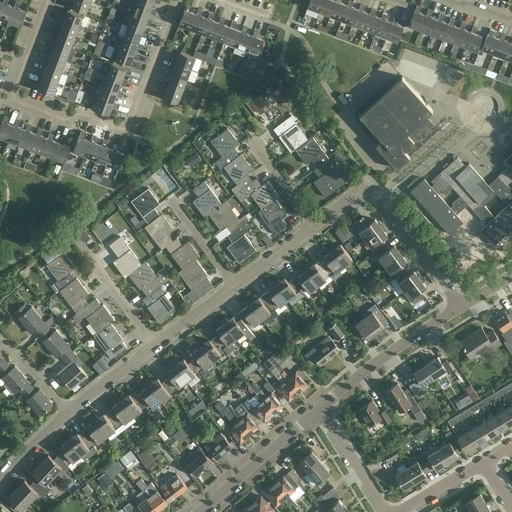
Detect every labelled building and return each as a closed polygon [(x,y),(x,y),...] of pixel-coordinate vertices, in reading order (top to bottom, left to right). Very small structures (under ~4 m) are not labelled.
[(0,17),(8,21),(14,6),(7,4),(8,0),(3,0),(2,2),(0,8),(0,17)] [(86,12),(90,0),(72,0),(72,1),(68,0),(67,0),(66,3),(71,5),(71,6),(86,12)] [(136,0),(136,2),(151,8),(153,1),(158,3),(159,0),(136,0)] [(319,11),(323,0),(309,0),(307,6),(319,11)] [(330,15),(335,0),(323,0),(319,11),(330,15)] [(341,19),(347,4),(340,2),(340,0),(335,0),(330,15),(341,19)] [(352,23),(358,8),(351,6),(353,1),(350,0),(348,0),(347,4),(341,19),(352,23)] [(14,6),(8,21),(20,25),(25,10),(18,8),(20,3),(16,1),(14,6)] [(156,10),(151,8),(136,2),(131,14),(146,19),(149,12),(154,14),(156,10)] [(363,28),(369,13),(362,10),(364,5),(360,3),(358,8),(352,23),(363,28)] [(184,9),(178,24),(190,28),(196,13),(189,10),(191,5),(187,4),(185,9),(184,9)] [(420,29),(426,14),(419,11),(421,6),(416,4),(414,10),(414,9),(408,25),(420,29)] [(196,13),(190,28),(202,32),(207,17),(200,15),(202,10),(198,8),(196,13)] [(375,32),(381,17),(374,14),(376,9),(371,8),(369,13),(363,28),(375,32)] [(63,20),(78,26),(82,15),(67,9),(65,16),(59,14),(58,18),(63,20)] [(431,33),(437,18),(430,16),(432,10),(428,9),(426,14),(420,29),(431,33)] [(207,17),(202,32),(213,36),(218,21),(212,19),(213,14),(209,12),(207,17)] [(386,36),(392,21),(385,19),(387,14),(383,12),(381,17),(375,32),(386,36)] [(442,38),(448,22),(441,20),(443,15),(439,13),(437,18),(431,33),(442,38)] [(151,21),(146,19),(131,14),(127,25),(142,30),(145,24),(150,26),(151,21)] [(392,21),(386,36),(398,41),(403,26),(396,23),(398,18),(394,16),(392,21)] [(218,21),(213,36),(224,41),(229,26),(223,23),(225,18),(220,17),(218,22),(218,21)] [(453,42),(459,27),(452,24),(454,19),(450,17),(448,22),(442,38),(453,42)] [(74,37),(78,26),(63,20),(61,27),(55,25),(54,30),(59,32),(74,37)] [(229,26),(224,41),(235,45),(241,30),(234,27),(236,23),(231,21),(230,26),(229,26)] [(465,46),(470,31),(464,28),(466,23),(461,22),(459,27),(453,42),(465,46)] [(147,32),(142,30),(127,25),(123,36),(138,42),(140,35),(146,37),(147,32)] [(241,30),(235,45),(246,49),(252,34),(245,32),(247,27),(243,25),(241,30)] [(472,26),(470,31),(465,46),(476,50),(482,35),(475,33),(477,27),(472,26)] [(493,53),(499,38),(492,35),(494,30),(490,28),(488,33),(487,33),(481,48),(493,53)] [(246,49),(245,53),(256,57),(263,39),(257,36),(259,31),(254,29),(252,34),(246,49)] [(70,49),(74,37),(59,32),(56,39),(51,37),(49,41),(54,43),(70,49)] [(504,57),(510,42),(503,39),(505,34),(501,33),(499,38),(493,53),(504,57)] [(143,44),(138,42),(123,36),(119,47),(134,53),(136,46),(141,48),(143,44)] [(66,60),(70,49),(54,43),(52,50),(47,48),(45,52),(50,54),(66,60)] [(139,55),(134,53),(119,47),(114,59),(129,65),(132,57),(137,59),(139,55)] [(170,61),(176,62),(190,68),(195,57),(180,51),(177,58),(172,56),(170,61)] [(50,54),(48,61),(43,59),(41,63),(46,65),(61,71),(66,60),(50,54)] [(106,74),(121,80),(124,73),(129,74),(130,70),(126,68),(111,62),(106,74)] [(186,79),(190,68),(176,62),(173,69),(168,67),(166,72),(171,74),(186,79)] [(57,82),(61,71),(46,65),(43,72),(38,71),(37,74),(42,76),(57,82)] [(126,82),(121,80),(106,74),(102,85),(117,91),(120,84),(125,86),(126,82)] [(182,91),(186,79),(171,74),(169,81),(164,79),(162,83),(167,85),(182,91)] [(53,94),(57,82),(42,76),(39,83),(34,81),(32,86),(38,88),(37,89),(53,94)] [(397,168),(410,156),(404,150),(434,124),(425,115),(432,109),(402,76),(359,114),(382,139),(381,140),(376,145),(397,168)] [(122,93),(117,91),(102,85),(98,96),(113,102),(116,95),(120,97),(122,93)] [(178,102),(182,91),(167,85),(164,92),(159,90),(158,94),(163,96),(163,97),(178,102)] [(260,94),(251,100),(260,112),(269,106),(260,94)] [(118,104),(113,102),(98,96),(93,108),(108,114),(111,106),(116,108),(118,104)] [(0,136),(7,140),(13,124),(7,122),(8,117),(4,115),(2,120),(0,124),(0,136)] [(291,151),(295,148),(294,148),(307,138),(290,116),(274,128),(279,136),(283,141),(291,151)] [(19,144),(25,129),(18,126),(20,121),(15,119),(13,124),(7,140),(19,144)] [(30,148),(36,133),(29,131),(31,126),(27,124),(25,129),(19,144),(30,148)] [(41,153),(47,138),(40,135),(42,130),(38,128),(36,133),(30,148),(41,153)] [(210,140),(210,141),(222,156),(215,161),(220,169),(224,166),(239,154),(233,147),(238,143),(227,128),(210,140)] [(84,155),(89,140),(83,138),(85,133),(81,131),(79,136),(78,136),(76,141),(72,151),(84,155)] [(53,157),(58,142),(54,140),(51,139),(53,134),(49,132),(47,138),(41,153),(53,157)] [(95,159),(101,144),(93,141),(93,140),(95,137),(91,135),(89,140),(84,155),(95,159)] [(317,166),(328,158),(315,141),(311,135),(307,138),(294,148),(295,148),(306,163),(312,159),(317,166)] [(58,142),(53,157),(64,161),(70,146),(63,144),(64,141),(65,138),(61,137),(58,142)] [(106,164),(112,149),(105,146),(107,141),(103,139),(103,141),(101,144),(95,159),(106,164)] [(114,144),(112,149),(106,164),(118,168),(123,153),(116,150),(118,145),(114,144)] [(235,193),(241,189),(252,180),(246,173),(252,169),(240,153),(239,154),(224,166),(237,184),(231,188),(235,193)] [(328,158),(317,166),(313,169),(319,177),(314,181),(325,196),(351,176),(346,170),(336,176),(330,168),(334,165),(328,158)] [(252,180),(241,189),(235,193),(240,200),(250,193),(262,208),(275,199),(279,196),(267,180),(262,184),(256,177),(252,180)] [(204,216),(208,213),(221,203),(204,181),(193,189),(198,197),(193,201),(204,216)] [(148,223),(159,214),(154,207),(159,203),(147,188),(131,200),(148,223)] [(281,218),(287,214),(275,199),(262,208),(258,211),(275,234),(286,225),(281,218)] [(231,232),(248,219),(244,214),(239,218),(225,200),(221,203),(208,213),(220,228),(225,224),(231,232)] [(165,246),(173,240),(167,233),(173,229),(161,213),(159,214),(148,223),(144,226),(161,249),(165,246)] [(369,222),(363,215),(352,224),(360,235),(362,234),(365,238),(382,225),(380,222),(378,223),(374,218),(369,222)] [(250,235),(256,230),(248,219),(231,232),(227,235),(232,242),(227,246),(239,262),(256,249),(244,233),(247,231),(250,235)] [(340,227),(348,238),(352,234),(344,224),(340,227)] [(89,236),(81,225),(75,230),(83,241),(89,236)] [(375,251),(386,243),(382,238),(387,235),(383,230),(385,229),(382,225),(365,238),(375,251)] [(343,242),(348,238),(340,227),(335,231),(343,242)] [(124,277),(128,274),(141,264),(120,236),(109,244),(118,257),(112,261),(124,277)] [(182,245),(177,237),(173,240),(165,246),(182,269),(195,259),(196,259),(199,256),(188,241),(182,245)] [(331,248),(344,265),(352,259),(340,243),(335,247),(334,246),(331,248)] [(385,264),(401,251),(399,248),(398,249),(394,244),(389,248),(386,243),(375,251),(385,264)] [(334,279),(342,273),(339,269),(344,265),(331,248),(328,251),(329,252),(324,256),(327,261),(323,264),(333,278),(334,279)] [(394,277),(405,269),(402,264),(406,261),(403,256),(404,255),(401,251),(385,264),(394,277)] [(59,290),(74,279),(69,272),(74,267),(62,252),(45,265),(58,280),(51,286),(56,292),(59,290)] [(207,274),(196,259),(195,259),(182,269),(178,272),(192,290),(182,297),(188,305),(213,286),(211,283),(205,275),(207,274)] [(323,264),(319,260),(315,263),(314,263),(310,267),(308,265),(305,268),(318,285),(322,282),(324,285),(333,278),(323,264)] [(157,276),(145,261),(141,264),(128,274),(140,289),(141,288),(146,295),(158,286),(162,283),(172,276),(164,266),(156,272),(159,275),(157,276)] [(318,285),(305,268),(301,270),(303,272),(298,276),(297,275),(293,278),(301,289),(307,298),(314,292),(312,289),(318,285)] [(405,269),(394,277),(390,280),(396,288),(400,285),(404,290),(421,277),(418,274),(417,275),(413,270),(408,274),(405,269)] [(76,313),(76,312),(80,310),(87,304),(82,297),(88,293),(76,277),(74,279),(59,290),(76,313)] [(278,279),(275,282),(287,299),(292,295),(295,300),(304,293),(293,278),(293,279),(288,282),(284,277),(279,281),(278,279)] [(421,277),(404,290),(414,303),(424,295),(421,290),(426,287),(422,281),(423,280),(421,277)] [(268,290),(264,294),(278,313),(286,306),(283,302),(287,299),(275,282),(271,284),(273,286),(268,290)] [(175,309),(158,286),(146,295),(142,298),(148,306),(147,307),(158,322),(175,309)] [(253,299),(249,301),(262,318),(266,315),(269,319),(278,313),(264,294),(259,297),(259,296),(254,300),(253,299)] [(76,312),(76,313),(72,316),(76,321),(84,315),(90,322),(86,325),(93,335),(97,332),(110,323),(114,320),(103,304),(101,306),(95,298),(87,304),(80,310),(76,312)] [(237,313),(249,328),(262,318),(249,301),(246,304),(247,305),(242,309),(237,313)] [(364,316),(377,333),(380,331),(379,329),(384,326),(384,325),(388,322),(374,303),(366,310),(368,313),(364,316)] [(38,335),(48,327),(43,322),(44,321),(31,305),(27,308),(23,304),(14,312),(18,316),(17,317),(31,333),(34,330),(38,335)] [(511,314),(509,317),(505,311),(494,318),(505,334),(511,328),(511,314)] [(249,328),(237,313),(233,316),(228,320),(226,318),(223,321),(236,338),(244,332),(250,339),(254,336),(249,328)] [(372,335),(373,336),(377,333),(364,316),(351,326),(359,337),(363,334),(367,338),(372,335)] [(217,340),(227,352),(234,347),(230,342),(236,338),(223,321),(220,323),(221,325),(216,329),(219,333),(215,337),(217,340)] [(338,338),(344,333),(335,322),(329,327),(338,338)] [(122,338),(110,323),(97,332),(93,335),(111,358),(126,346),(122,341),(118,344),(116,342),(122,338)] [(62,358),(72,350),(67,346),(69,345),(55,329),(51,332),(48,327),(38,335),(42,340),(55,356),(58,354),(62,358)] [(485,334),(480,327),(459,341),(470,357),(491,343),(493,347),(501,342),(492,329),(485,334)] [(227,352),(217,340),(215,337),(210,340),(209,339),(204,343),(203,341),(200,344),(210,357),(213,361),(217,357),(221,361),(229,355),(227,352)] [(511,341),(509,337),(503,341),(509,350),(511,347),(511,341)] [(327,342),(323,338),(309,351),(304,355),(311,363),(316,359),(320,364),(339,348),(331,339),(327,342)] [(217,366),(213,361),(210,357),(200,344),(196,346),(197,348),(192,351),(196,356),(191,360),(202,373),(204,376),(217,366)] [(72,350),(62,358),(66,363),(76,355),(72,350)] [(268,357),(275,366),(276,367),(282,361),(274,352),(268,357)] [(109,366),(102,356),(96,360),(105,369),(109,366)] [(425,364),(436,381),(440,379),(437,375),(445,369),(448,373),(453,370),(446,360),(441,363),(437,356),(425,364)] [(270,370),(270,369),(278,378),(282,374),(281,372),(276,367),(275,366),(268,357),(263,361),(270,370)] [(187,363),(183,358),(178,362),(177,361),(174,363),(187,380),(190,385),(199,379),(197,377),(202,373),(191,360),(187,363)] [(70,388),(86,374),(75,362),(59,376),(70,388)] [(7,363),(0,369),(0,373),(2,375),(1,376),(6,383),(3,385),(11,395),(14,392),(15,393),(18,389),(22,394),(31,386),(27,382),(27,381),(23,377),(14,365),(11,368),(7,363)] [(174,390),(187,380),(174,363),(171,366),(172,367),(166,371),(170,376),(166,379),(174,390)] [(433,383),(436,381),(425,364),(413,372),(418,379),(408,385),(416,397),(426,390),(422,384),(430,379),(433,383)] [(288,377),(287,375),(288,374),(283,369),(281,372),(282,374),(297,392),(302,388),(303,389),(306,386),(305,385),(306,384),(295,371),(288,377)] [(297,392),(282,374),(278,378),(281,383),(277,386),(288,399),(290,398),(291,399),(294,396),(293,395),(297,392)] [(174,390),(166,379),(161,382),(158,378),(153,381),(151,380),(148,383),(161,400),(174,390)] [(252,381),(248,384),(256,393),(273,413),(277,409),(278,410),(281,407),(281,406),(282,405),(271,392),(274,389),(267,380),(262,384),(269,393),(266,396),(260,389),(259,390),(252,381)] [(500,388),(502,392),(511,387),(509,382),(500,388)] [(160,408),(156,403),(161,400),(148,383),(145,385),(146,387),(141,390),(142,392),(137,395),(145,406),(155,419),(161,414),(158,409),(160,408)] [(403,391),(397,383),(386,390),(389,395),(385,398),(391,407),(395,405),(399,410),(408,404),(413,413),(420,408),(407,388),(403,391)] [(31,386),(22,394),(26,399),(25,400),(39,416),(52,405),(48,400),(38,389),(35,391),(31,386)] [(491,399),(500,394),(497,389),(488,395),(491,399)] [(120,399),(132,416),(145,406),(137,395),(134,391),(130,395),(129,394),(124,398),(123,396),(120,399)] [(273,413),(256,393),(248,400),(247,399),(243,402),(250,410),(257,418),(260,415),(264,420),(266,419),(267,420),(270,417),(269,416),(273,413)] [(479,400),(482,405),(491,399),(488,395),(479,400)] [(113,407),(108,410),(108,411),(111,415),(119,425),(122,429),(135,420),(132,416),(120,399),(116,401),(117,402),(112,406),(113,407)] [(220,400),(215,404),(223,414),(224,413),(234,424),(229,427),(223,420),(218,423),(225,431),(229,428),(240,441),(242,440),(242,441),(246,438),(245,437),(249,433),(226,407),(220,400)] [(380,412),(372,400),(358,409),(369,425),(380,418),(384,424),(391,419),(385,409),(380,412)] [(470,412),(479,406),(476,402),(467,407),(470,412)] [(230,404),(226,407),(249,433),(253,430),(254,431),(257,428),(256,427),(258,426),(254,421),(257,418),(250,410),(249,412),(241,403),(234,409),(230,404)] [(507,426),(511,422),(511,411),(509,406),(499,412),(507,426)] [(458,413),(461,417),(470,412),(467,407),(458,413)] [(119,425),(108,411),(108,410),(104,414),(103,413),(98,417),(97,416),(94,418),(106,435),(119,425)] [(497,432),(507,426),(499,412),(488,418),(497,432)] [(450,424),(459,419),(456,414),(447,420),(450,424)] [(93,445),(106,435),(94,418),(91,420),(92,422),(86,426),(87,426),(82,430),(93,445)] [(486,438),(497,432),(488,418),(478,425),(486,438)] [(476,445),(486,438),(478,425),(468,431),(476,445)] [(80,454),(93,445),(82,430),(78,433),(77,432),(72,436),(71,435),(68,437),(80,454)] [(466,451),(476,445),(468,431),(457,437),(466,451)] [(217,461),(223,455),(222,454),(232,445),(220,432),(204,446),(217,461)] [(449,442),(439,448),(447,462),(458,456),(455,450),(460,448),(452,435),(447,438),(449,442)] [(67,464),(70,468),(71,469),(84,459),(80,454),(68,437),(64,440),(65,441),(60,445),(64,450),(57,455),(59,458),(67,465),(67,464)] [(182,460),(186,465),(194,474),(205,465),(208,468),(214,463),(199,446),(182,460)] [(387,461),(398,455),(395,448),(384,455),(387,461)] [(425,451),(420,454),(428,466),(433,463),(436,469),(447,462),(439,448),(428,455),(425,451)] [(311,451),(299,461),(308,471),(320,461),(311,451)] [(417,461),(406,467),(414,481),(425,475),(422,470),(428,466),(420,454),(415,457),(417,461)] [(55,462),(48,455),(40,463),(54,475),(61,467),(66,472),(70,468),(67,464),(67,465),(59,458),(55,462)] [(308,471),(304,475),(312,486),(317,482),(329,472),(320,461),(308,471)] [(399,471),(395,474),(403,488),(414,481),(406,467),(403,462),(398,466),(397,468),(399,471)] [(36,483),(46,493),(50,489),(45,484),(54,475),(40,463),(32,471),(40,479),(36,483)] [(296,482),(300,478),(291,467),(287,472),(290,476),(296,482)] [(296,482),(290,476),(287,472),(273,483),(286,498),(294,507),(297,505),(287,494),(298,484),(296,482)] [(169,500),(187,486),(176,473),(159,487),(169,500)] [(141,476),(135,481),(142,490),(158,510),(158,509),(167,502),(152,483),(149,485),(141,476)] [(46,493),(36,483),(32,487),(24,480),(16,488),(30,501),(37,493),(42,497),(46,493)] [(283,501),(286,498),(273,483),(264,491),(276,504),(281,499),(283,501)] [(320,506),(337,491),(333,486),(323,495),(321,493),(314,499),(320,506)] [(16,511),(25,511),(22,509),(30,501),(16,488),(8,496),(16,504),(12,508),(16,511)] [(142,490),(137,494),(142,500),(137,503),(144,511),(154,511),(158,510),(142,490)] [(472,511),(486,503),(480,493),(466,501),(472,511)] [(259,511),(266,511),(271,508),(260,495),(251,503),(259,511)] [(330,511),(343,511),(347,509),(338,499),(328,509),(330,511)] [(126,511),(136,511),(129,502),(123,506),(127,511),(126,511)] [(242,511),(243,511),(259,511),(251,503),(242,511)] [(472,511),(491,511),(486,503),(472,511)]
